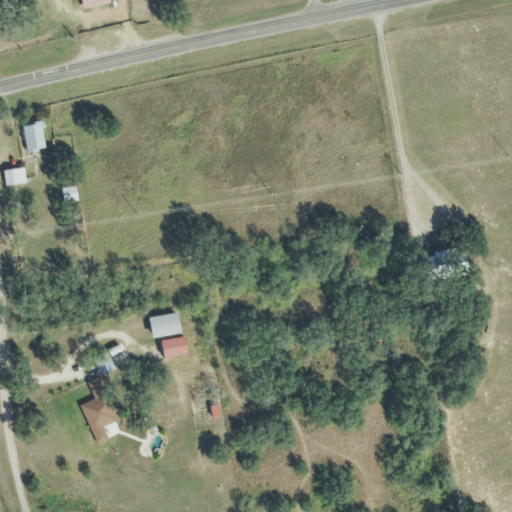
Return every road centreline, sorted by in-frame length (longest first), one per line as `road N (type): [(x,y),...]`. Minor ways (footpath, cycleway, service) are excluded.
road 1 (secondary): [(0,89),(418,0)]
road 2 (residential): [(0,315),(16,472),(28,511)]
